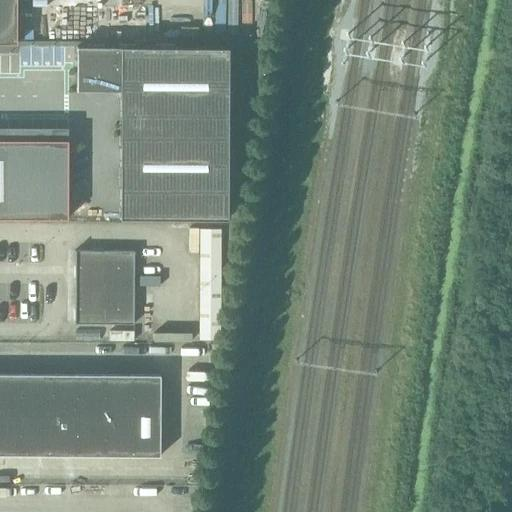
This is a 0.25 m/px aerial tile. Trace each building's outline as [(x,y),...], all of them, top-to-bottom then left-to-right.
[(0,0),(0,43),(16,43),(16,0),(0,0)] [(227,219),(228,47),(76,46),(76,50),(78,50),(78,86),(76,86),(76,90),(102,90),(102,89),(118,89),(118,90),(120,90),(120,98),(121,98),(121,118),(120,118),(120,148),(121,148),(121,168),(120,168),(119,188),(121,188),(121,208),(119,208),(119,218),(227,219)] [(67,139),(0,138),(0,218),(67,218),(67,139)] [(220,229),(199,229),(199,259),(220,259),(220,229)] [(133,324),(133,250),(74,250),(74,323),(133,324)] [(199,269),(199,309),(219,309),(220,269),(199,269)] [(219,339),(219,309),(199,309),(199,339),(219,339)] [(0,413),(19,414),(19,373),(0,373),(0,413)] [(47,414),(47,374),(19,373),(19,414),(47,414)] [(75,414),(75,374),(47,374),(47,414),(75,414)] [(103,415),(103,374),(75,374),(75,414),(103,415)] [(131,415),(131,374),(103,374),(103,415),(131,415)] [(159,415),(160,374),(131,374),(131,415),(159,415)] [(0,454),(19,455),(19,414),(0,413),(0,454)] [(47,455),(47,414),(19,414),(19,455),(47,455)] [(75,455),(75,414),(47,414),(47,455),(75,455)] [(103,455),(103,415),(75,414),(75,455),(103,455)] [(131,456),(131,415),(103,415),(103,455),(131,456)] [(159,456),(159,415),(131,415),(131,456),(159,456)]
